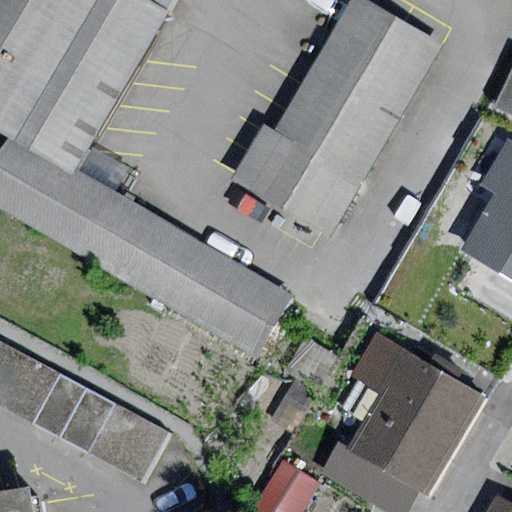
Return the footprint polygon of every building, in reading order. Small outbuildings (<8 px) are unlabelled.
[(91,146),(169,12),(148,0),(0,0),(0,130),(12,137),(75,173),(91,146)] [(332,241),(445,46),(364,0),(353,0),(276,134),(263,126),(230,182),(332,241)] [(511,114),(511,73),(496,107),(511,114)] [(0,210),(255,356),(289,296),(114,196),(75,173),(12,137),(0,157),(0,210)] [(511,277),(511,144),(505,141),(483,179),(502,190),(466,251),(511,277)] [(130,169),(91,146),(75,173),(114,196),(130,169)] [(427,497),(485,398),(375,334),(350,377),(380,395),(348,451),(427,497)] [(167,435),(0,345),(0,405),(141,482),(167,435)] [(282,462),(256,506),(266,511),(302,511),(319,484),(282,462)] [(0,511),(33,511),(30,490),(0,494),(0,511)] [(511,511),(511,505),(496,497),(487,511),(511,511)]
